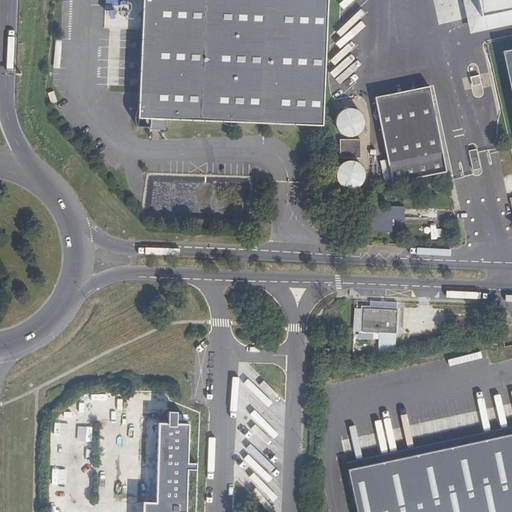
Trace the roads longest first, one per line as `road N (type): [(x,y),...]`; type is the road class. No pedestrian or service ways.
road 1 (unclassified): [(511,264),(124,249),(77,224)]
road 2 (unknown): [(511,366),(350,399),(330,449),(334,511)]
road 3 (unclassified): [(298,278),(511,288)]
road 4 (secondary): [(23,169),(6,113),(8,0)]
road 5 (unclassified): [(223,353),(215,511)]
road 6 (unclassified): [(289,511),(295,355)]
road 7 (unclassified): [(76,293),(125,273),(199,274)]
